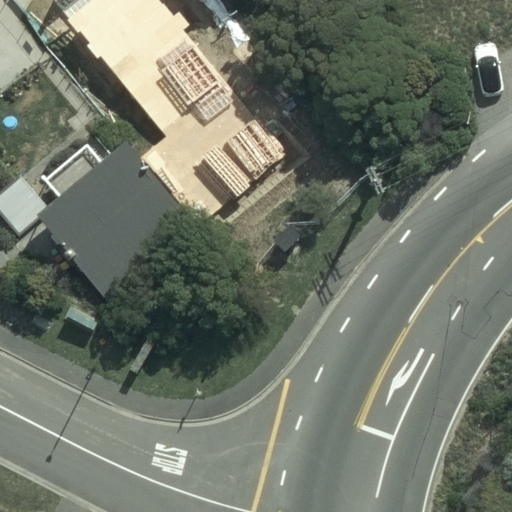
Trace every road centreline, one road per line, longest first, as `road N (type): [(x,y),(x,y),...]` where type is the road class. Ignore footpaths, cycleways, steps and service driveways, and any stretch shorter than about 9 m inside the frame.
road 1 (tertiary): [(336,511),(354,431),(399,335),(432,283),(511,200)]
road 2 (residential): [(0,405),(154,483),(241,511)]
